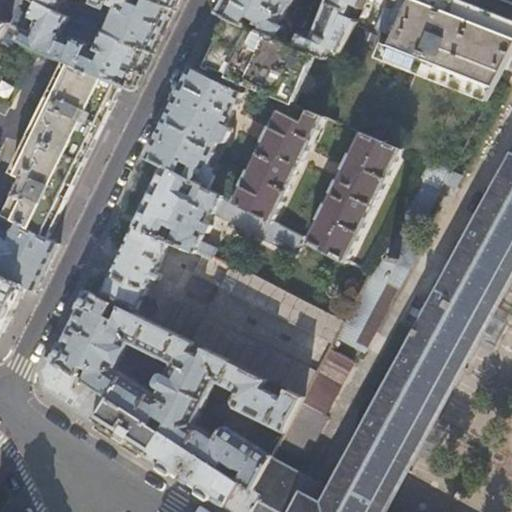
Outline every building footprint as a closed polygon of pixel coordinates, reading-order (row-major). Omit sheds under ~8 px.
[(0,0),(0,40),(8,25),(0,19),(0,0)] [(23,0),(10,0),(4,10),(13,17),(23,0)] [(32,0),(38,3),(40,2),(59,12),(67,0),(90,0),(89,4),(100,9),(98,15),(104,17),(109,6),(113,8),(103,33),(155,53),(159,45),(176,10),(151,0),(138,0),(136,5),(131,3),(132,0),(32,0)] [(180,0),(151,0),(176,10),(180,0)] [(225,0),(219,13),(234,21),(235,21),(245,25),(248,18),(257,22),(254,29),(279,39),(286,22),(282,20),(292,0),(225,0)] [(324,0),(310,34),(302,31),(296,45),(315,53),(328,58),(333,46),(344,51),(357,24),(359,20),(351,16),(357,4),(365,8),(368,0),(324,0)] [(368,0),(365,8),(359,20),(357,24),(366,28),(374,10),(384,15),(388,7),(391,2),(391,0),(368,0)] [(391,0),(391,2),(398,5),(396,11),(388,7),(384,15),(378,28),(395,35),(412,0),(391,0)] [(511,3),(503,0),(412,0),(395,35),(396,35),(392,43),(385,40),(379,55),(490,101),(508,65),(511,58),(511,3)] [(70,18),(59,12),(40,2),(38,3),(31,17),(39,21),(33,32),(25,29),(20,38),(38,48),(65,60),(123,85),(136,90),(144,74),(155,53),(103,33),(93,29),(89,39),(99,43),(95,51),(100,54),(98,59),(85,53),(87,47),(86,43),(75,39),(72,40),(70,43),(64,41),(63,32),(70,18)] [(254,29),(245,25),(235,21),(234,21),(233,22),(222,45),(209,69),(247,85),(282,99),(291,103),(315,53),(296,45),(287,42),(279,39),(254,29)] [(294,27),(287,42),(296,45),(302,31),(294,27)] [(38,48),(20,38),(14,49),(32,58),(38,48)] [(254,511),(511,511),(511,58),(508,65),(511,66),(511,161),(424,322),(421,321),(419,326),(422,328),(331,493),(271,460),(255,491),(263,496),(254,511)] [(108,115),(123,85),(65,60),(55,83),(52,81),(13,161),(12,173),(22,178),(4,216),(49,239),(55,225),(76,182),(91,151),(108,115)] [(247,85),(209,69),(194,63),(171,109),(148,157),(164,165),(211,190),(217,177),(213,169),(208,166),(215,153),(213,152),(218,143),(221,143),(223,143),(225,142),(227,139),(230,130),(229,127),(227,126),(247,85)] [(325,117),(291,103),(282,99),(233,201),(274,222),(325,117)] [(307,240),(347,261),(403,149),(360,131),(307,240)] [(419,178),(438,188),(449,168),(429,160),(419,178)] [(233,201),(211,190),(164,165),(150,194),(135,225),(185,246),(203,254),(214,258),(218,250),(202,243),(205,236),(201,233),(202,229),(209,233),(213,225),(206,221),(211,212),(272,242),(274,236),(298,248),(303,237),(274,222),(233,201)] [(0,273),(27,286),(37,291),(49,267),(59,245),(49,239),(4,216),(0,214),(0,273)] [(185,246),(135,225),(124,253),(119,264),(103,299),(152,323),(157,311),(156,304),(146,298),(156,276),(169,246),(182,252),(185,246)] [(391,231),(344,321),(336,336),(364,351),(419,247),(391,231)] [(259,277),(214,258),(203,254),(193,274),(333,342),(336,336),(344,321),(259,277)] [(0,273),(0,333),(4,332),(11,319),(27,286),(0,273)] [(194,344),(164,329),(152,323),(103,299),(91,292),(73,329),(57,361),(83,378),(91,383),(113,398),(156,426),(158,423),(165,427),(163,431),(164,431),(220,468),(224,461),(237,469),(241,469),(245,471),(239,480),(241,482),(255,491),(271,460),(273,455),(227,427),(222,428),(217,437),(196,424),(218,382),(238,392),(233,404),(235,407),(285,432),(301,403),(304,397),(289,390),(283,401),(278,399),(276,396),(269,392),(272,388),(265,384),(267,379),(205,349),(201,358),(190,353),(194,344)] [(177,304),(164,329),(194,344),(205,349),(267,379),(289,390),(304,397),(317,372),(177,304)] [(76,390),(83,378),(57,361),(49,356),(42,371),(46,391),(72,407),(96,422),(113,398),(91,383),(85,393),(81,390),(78,389),(76,390)] [(156,426),(113,398),(96,422),(119,437),(148,455),(164,431),(163,431),(156,426)] [(329,418),(301,403),(285,432),(281,440),(277,448),(306,462),(329,418)] [(220,468),(164,431),(148,455),(178,474),(210,495),(228,507),(241,482),(239,480),(220,468)] [(277,448),(281,440),(277,437),(272,447),(277,449),(277,448)] [(254,511),(263,496),(255,491),(241,482),(228,507),(236,511),(254,511)]
